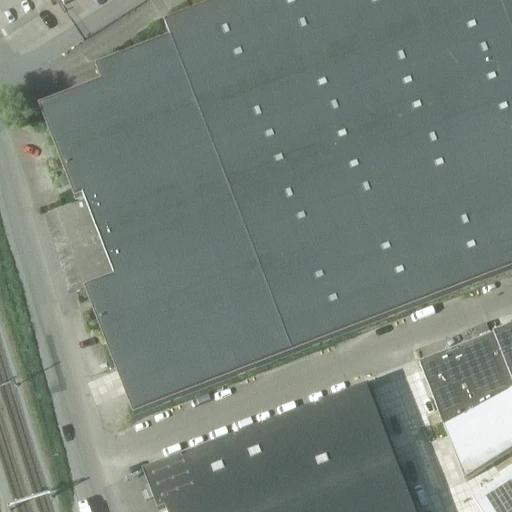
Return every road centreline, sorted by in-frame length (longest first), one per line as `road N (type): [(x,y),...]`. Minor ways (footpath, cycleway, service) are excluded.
road 1 (unclassified): [(95,511),(0,164)]
road 2 (unknown): [(377,351),(445,511)]
